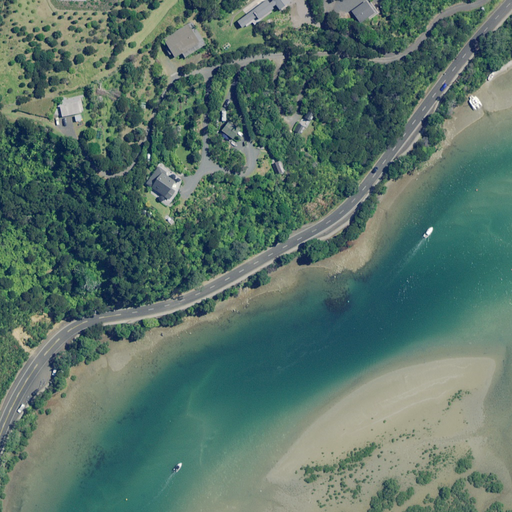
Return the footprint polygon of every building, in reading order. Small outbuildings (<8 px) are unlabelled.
[(291,2),(289,0),(272,0),(273,0),(270,2),(268,0),(265,0),(237,21),(243,28),(252,22),(254,24),(274,10),(272,7),(275,5),(279,10),(291,2)] [(375,13),(367,1),(352,11),(360,23),(375,13)] [(206,44),(192,22),(164,39),(169,48),(167,49),(170,54),(172,53),(175,58),(182,53),(185,57),(206,44)] [(83,112),(81,102),(61,106),(63,116),(83,112)] [(308,110),(303,117),(311,122),(315,115),(308,110)] [(241,129),(229,121),(222,130),(233,139),(241,129)] [(296,122),(293,130),(299,133),(303,125),(296,122)] [(166,172),(159,167),(147,184),(170,201),(176,193),(171,189),(176,182),(165,174),(166,172)] [(174,222),(167,215),(164,218),(172,225),(174,222)]
